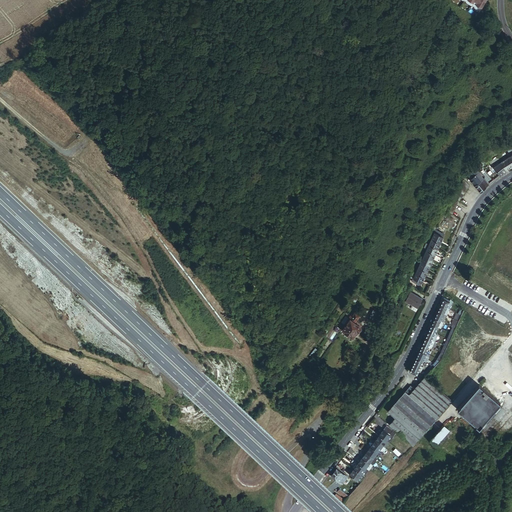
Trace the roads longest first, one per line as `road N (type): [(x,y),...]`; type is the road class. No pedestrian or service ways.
road 1 (motorway): [(341,511),(0,191)]
road 2 (motorway): [(0,209),(323,511)]
road 3 (secondary): [(511,175),(482,200),(402,365),(296,511)]
